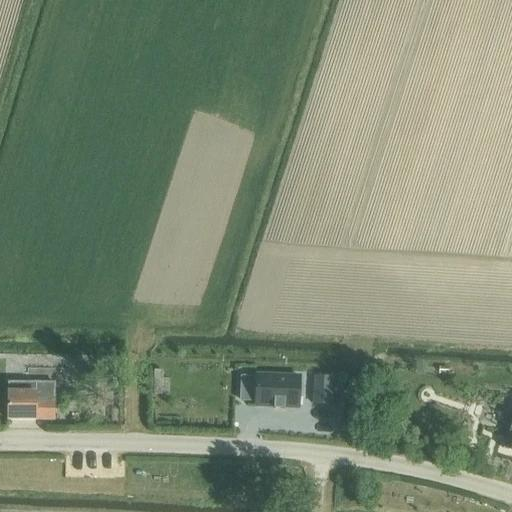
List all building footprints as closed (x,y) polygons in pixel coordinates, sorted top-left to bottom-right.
[(114,360),(101,360),(101,373),(114,373),(114,360)] [(257,369),(255,400),(298,402),(300,372),(257,369)] [(314,378),(312,405),(331,406),(332,379),(314,378)] [(54,383),(7,383),(7,394),(7,421),(34,422),(35,421),(49,421),(53,421),(53,401),(54,383)] [(511,419),(502,449),(511,452),(511,419)]
